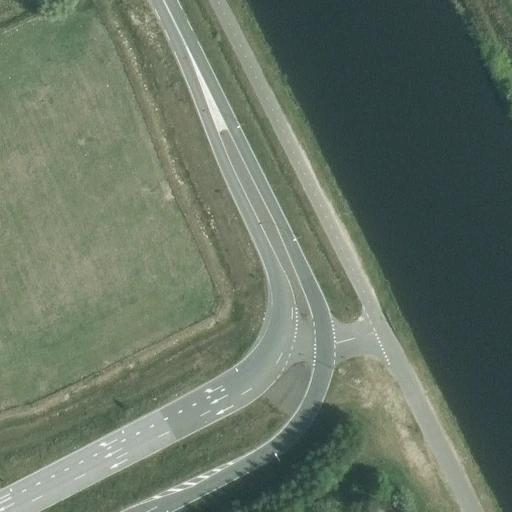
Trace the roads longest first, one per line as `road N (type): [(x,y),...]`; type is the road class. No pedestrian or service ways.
road 1 (residential): [(384,333),(215,0)]
road 2 (unclassified): [(324,342),(316,303),(182,36)]
road 3 (unclassified): [(279,336),(254,375),(223,396),(6,511)]
road 4 (unclassified): [(182,36),(210,130),(277,271),(279,336)]
road 5 (unclassified): [(156,511),(272,451),(297,428),(314,400),(324,342)]
road 6 (residential): [(469,511),(384,333)]
